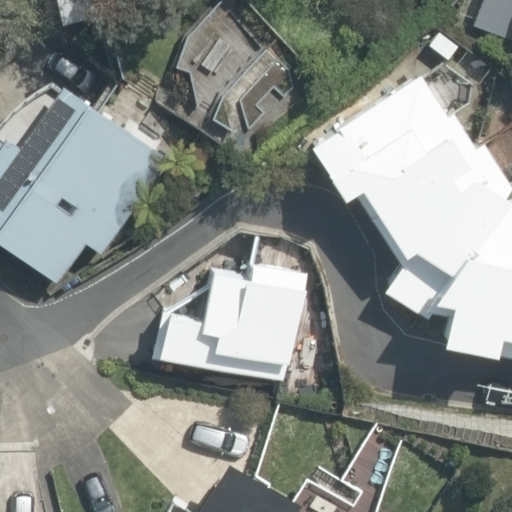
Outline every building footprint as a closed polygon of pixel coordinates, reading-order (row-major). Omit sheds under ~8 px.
[(511,0),(458,0),(452,15),(511,40),(511,0)] [(511,322),(511,175),(465,104),(474,98),(436,41),(301,129),(339,187),(358,174),(400,239),(371,277),(418,312),(433,293),(427,321),(493,335),(496,319),(511,322)] [(46,66),(0,131),(0,233),(58,274),(80,242),(97,253),(168,151),(152,140),(46,66)] [(199,303),(162,295),(150,350),(278,378),(304,262),(212,242),(199,303)] [(161,511),(284,511),(278,508),(288,490),(226,453),(195,506),(173,492),(161,511)]
